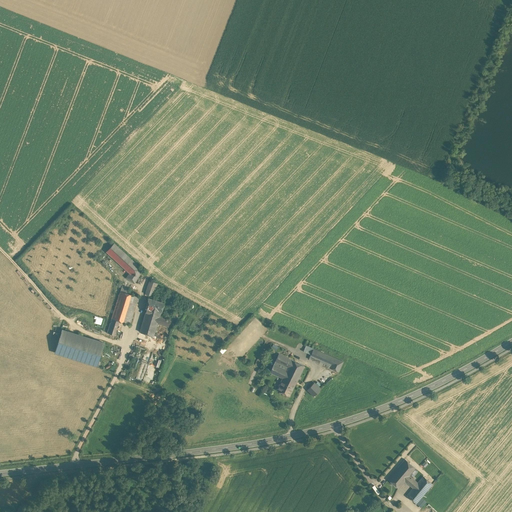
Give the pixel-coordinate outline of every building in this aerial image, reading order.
[(137,277),(130,273),(127,278),(134,282),(137,277)] [(149,279),(145,293),(154,295),(158,282),(149,279)] [(120,291),(112,318),(119,320),(125,322),(128,315),(133,316),(135,307),(131,305),(134,295),(128,293),(120,291)] [(164,303),(149,298),(146,307),(147,308),(146,312),(160,316),(161,312),(164,303)] [(160,316),(146,312),(140,331),(154,336),(158,323),(168,326),(171,319),(160,316)] [(119,320),(112,318),(107,332),(115,335),(119,320)] [(104,343),(62,329),(55,352),(100,366),(101,361),(99,360),(104,343)] [(141,351),(129,344),(125,351),(137,358),(141,351)] [(313,348),(306,345),(304,351),(311,354),(313,348)] [(343,361),(313,348),(311,354),(311,355),(329,363),(328,367),(339,372),(343,361)] [(291,360),(279,353),(275,361),(288,367),(291,360)] [(288,367),(286,369),(285,369),(285,370),(286,370),(282,378),(295,385),(304,366),(291,360),(288,367)] [(285,370),(274,364),(270,372),(282,378),(286,370),(285,370)] [(295,385),(282,378),(277,390),(290,396),(295,385)] [(313,395),(319,389),(313,384),(307,389),(313,395)] [(415,468),(405,459),(397,468),(408,476),(409,475),(415,468)] [(397,468),(388,479),(398,488),(404,481),(408,476),(397,468)] [(410,476),(409,475),(408,476),(404,481),(413,488),(417,482),(412,478),(410,476)] [(417,482),(413,488),(407,495),(416,503),(433,484),(423,476),(417,482)] [(407,507),(401,502),(399,505),(405,510),(407,507)]
